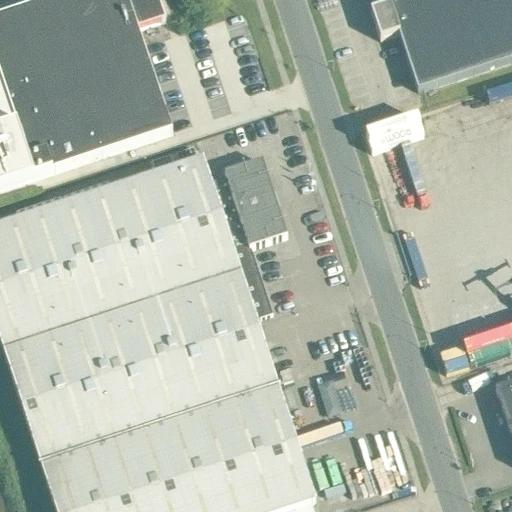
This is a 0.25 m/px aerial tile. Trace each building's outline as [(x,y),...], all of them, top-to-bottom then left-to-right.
[(165,24),(156,0),(60,0),(0,20),(0,81),(34,182),(172,136),(137,33),(165,24)] [(370,15),(380,44),(399,38),(418,95),(511,63),(511,0),(386,0),(389,8),(370,15)] [(220,154),(238,148),(235,139),(217,145),(220,154)] [(270,318),(249,253),(287,241),(262,165),(224,177),(225,181),(210,186),(203,163),(0,229),(0,346),(54,511),(294,511),(315,505),(255,323),(270,318)] [(290,374),(280,377),(284,389),(294,386),(290,374)] [(330,386),(320,389),(323,400),(334,397),(330,386)] [(511,445),(511,387),(495,393),(511,445)]
